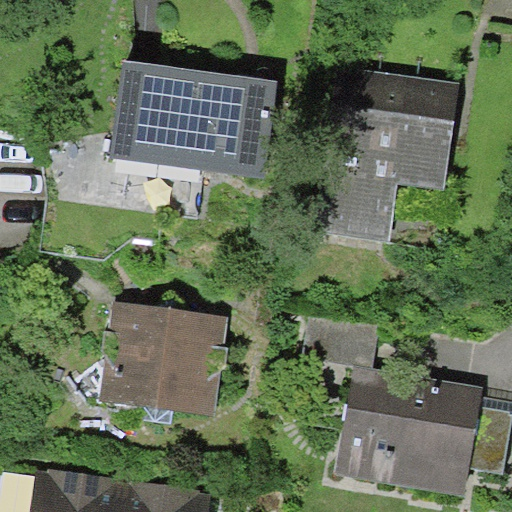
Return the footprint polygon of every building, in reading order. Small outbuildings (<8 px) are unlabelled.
[(256,178),(269,85),(118,63),(107,143),(202,156),(200,170),(256,178)] [(368,98),(332,93),(322,167),(330,168),(321,234),(383,242),(393,173),(435,179),(440,146),(425,144),(433,85),(371,76),(368,98)] [(136,400),(198,412),(205,379),(221,368),(225,349),(208,346),(214,316),(178,309),(168,295),(140,314),(139,319),(116,315),(113,332),(99,330),(97,342),(136,400)] [(468,389),(354,368),(341,440),(351,442),(348,459),(370,463),(367,478),(460,496),(465,466),(454,463),(468,389)] [(117,511),(122,486),(34,474),(28,511),(117,511)] [(205,511),(207,499),(122,486),(117,511),(205,511)]
